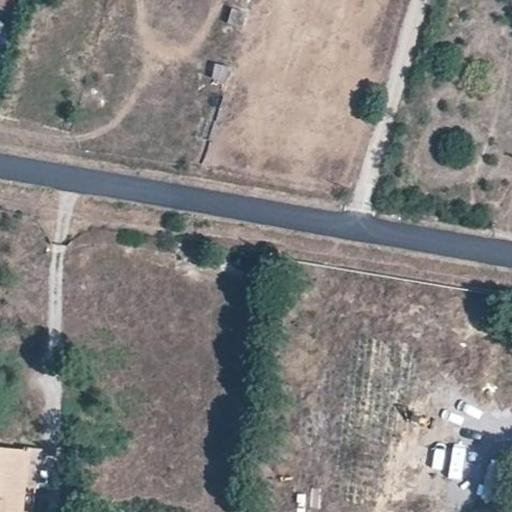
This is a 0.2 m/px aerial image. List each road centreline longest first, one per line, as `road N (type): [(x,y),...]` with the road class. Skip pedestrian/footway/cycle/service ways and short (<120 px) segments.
road 1 (tertiary): [(0,172),(511,257)]
road 2 (track): [(346,229),(414,0)]
